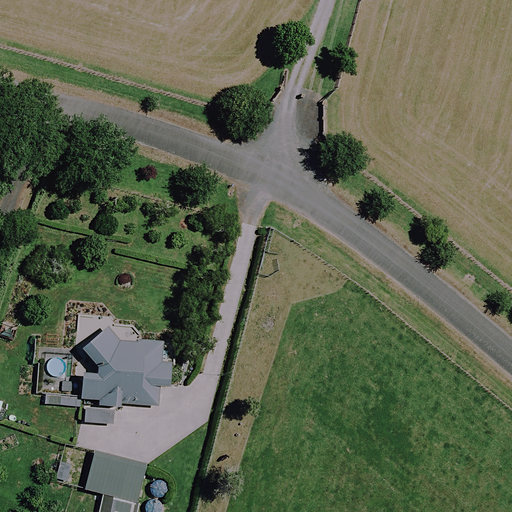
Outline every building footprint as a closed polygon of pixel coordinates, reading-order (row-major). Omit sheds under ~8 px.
[(22,324),(3,317),(0,325),(0,338),(15,343),(22,324)] [(117,409),(123,409),(123,405),(162,407),(163,388),(171,388),(172,365),(164,364),(166,343),(120,340),(111,329),(85,348),(98,373),(81,372),(79,399),(98,400),(98,407),(117,409)] [(79,353),(46,352),(44,406),(78,407),(79,353)] [(98,407),(87,407),(85,440),(107,441),(108,425),(116,426),(117,409),(98,407)] [(146,470),(95,458),(88,491),(138,503),(146,470)]
